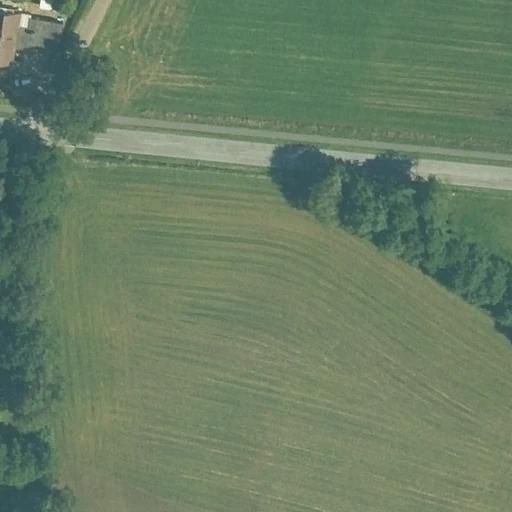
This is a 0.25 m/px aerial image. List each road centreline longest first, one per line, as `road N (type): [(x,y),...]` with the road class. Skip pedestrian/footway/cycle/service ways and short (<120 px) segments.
road 1 (tertiary): [(511,181),(38,133)]
road 2 (residential): [(38,133),(103,0)]
